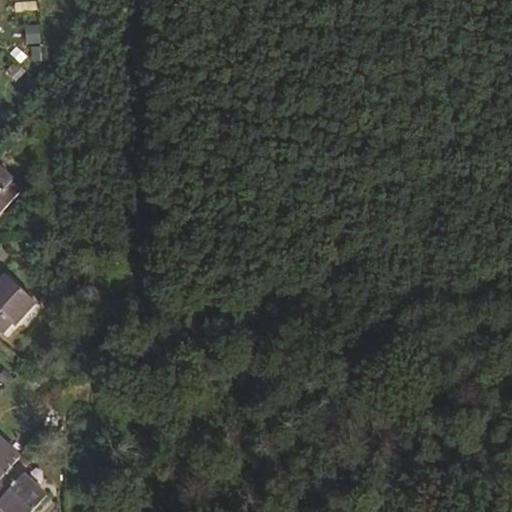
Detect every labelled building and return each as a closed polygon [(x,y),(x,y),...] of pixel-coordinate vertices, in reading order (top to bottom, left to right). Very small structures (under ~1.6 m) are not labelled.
[(22,42),(36,43),(37,25),(23,24),(22,42)] [(13,181),(0,169),(0,216),(21,193),(10,184),(13,181)] [(0,331),(2,333),(11,323),(14,326),(35,302),(7,277),(0,284),(0,331)] [(0,480),(10,470),(20,458),(0,440),(0,480)] [(10,470),(0,480),(0,511),(33,511),(47,497),(24,476),(20,479),(10,470)]
